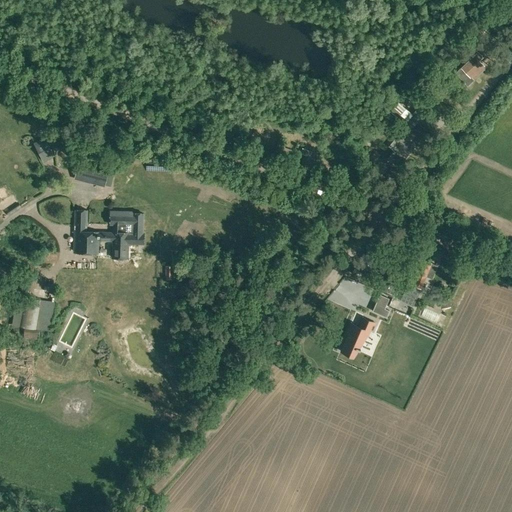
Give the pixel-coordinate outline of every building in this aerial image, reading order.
[(479,17),(477,15),(471,22),(483,32),(489,25),(496,31),(500,27),(483,12),(479,17)] [(470,77),(483,65),(479,60),(483,57),(478,52),(456,73),(467,85),(473,79),(470,77)] [(405,120),(400,126),(404,129),(408,123),(412,126),(422,114),(416,110),(407,121),(405,120)] [(414,146),(399,133),(389,146),(405,158),(414,146)] [(52,151),(47,143),(36,148),(41,156),(52,151)] [(318,155),(313,153),(311,159),(307,158),(308,157),(303,155),(300,164),(313,169),(318,155)] [(100,171),(97,184),(104,186),(107,173),(100,171)] [(9,216),(18,210),(16,207),(7,213),(9,216)] [(144,213),(133,213),(133,216),(111,216),(110,224),(112,224),(112,231),(87,231),(87,210),(75,209),(74,241),(76,241),(75,251),(98,252),(99,240),(113,240),(112,257),(128,257),(129,243),(144,244),(144,233),(143,233),(144,213)] [(438,265),(424,259),(413,285),(408,283),(400,300),(413,306),(426,276),(432,279),(438,265)] [(160,278),(165,278),(165,279),(173,279),(174,265),(165,265),(161,265),(160,278)] [(401,283),(405,275),(397,271),(393,279),(401,283)] [(389,283),(386,291),(396,296),(400,288),(389,283)] [(23,297),(19,326),(36,329),(40,299),(23,297)] [(376,302),(373,309),(386,314),(389,308),(384,306),(376,302)] [(426,308),(422,316),(438,323),(441,315),(426,308)] [(348,332),(340,350),(345,353),(353,356),(356,348),(359,349),(360,347),(359,347),(363,338),(366,330),(369,331),(371,329),(372,329),(373,330),(375,325),(374,325),(376,323),(362,317),(358,326),(350,322),(346,331),(348,332)] [(368,350),(365,362),(375,364),(378,352),(368,350)]
